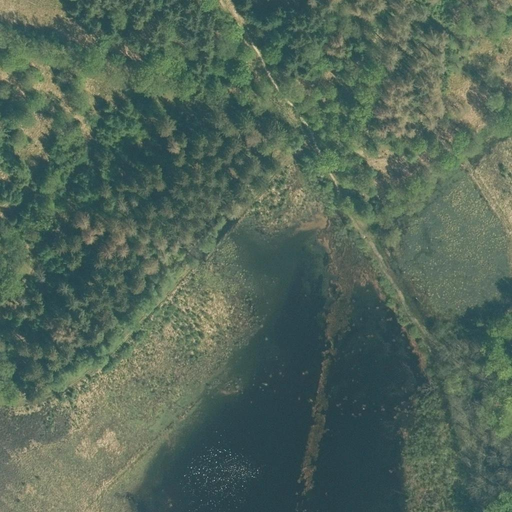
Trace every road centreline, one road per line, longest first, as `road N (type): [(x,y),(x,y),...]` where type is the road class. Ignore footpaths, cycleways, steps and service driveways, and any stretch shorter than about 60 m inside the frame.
road 1 (track): [(0,397),(54,390),(89,366),(307,139),(433,348),(459,412),(483,511)]
road 2 (track): [(307,139),(227,0)]
